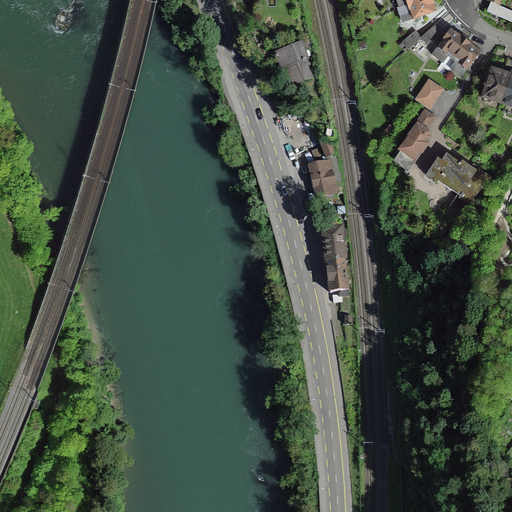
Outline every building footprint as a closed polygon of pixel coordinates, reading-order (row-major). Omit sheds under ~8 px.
[(435,11),(430,0),(412,0),(406,2),(398,7),(400,13),(408,8),(412,19),(414,18),(415,21),(421,19),(420,16),(435,11)] [(484,0),(490,2),(486,12),(504,20),(508,10),(498,6),(500,0),(484,0)] [(426,45),(439,34),(433,27),(420,38),(426,45)] [(458,36),(450,30),(431,55),(442,63),(447,57),(450,59),(466,39),(461,36),(458,36)] [(420,38),(414,31),(401,43),(407,50),(420,38)] [(449,69),(460,77),(479,52),(471,46),(470,43),(466,39),(450,59),(454,62),(449,69)] [(280,70),(288,67),(295,84),(310,79),(305,66),(307,66),(298,43),(286,47),(285,45),(274,49),(276,54),(274,55),(275,57),(274,57),(275,59),(276,58),(280,70)] [(482,97),(501,103),(511,69),(511,62),(506,61),(502,73),(491,69),(489,76),(485,77),(483,84),(485,87),(482,97)] [(511,69),(501,103),(511,106),(511,69)] [(441,90),(428,81),(415,100),(429,108),(441,90)] [(415,124),(418,126),(399,149),(400,150),(393,162),(405,170),(427,138),(427,135),(427,133),(426,131),(424,130),(432,117),(424,111),(415,124)] [(388,138),(394,130),(389,126),(382,134),(388,138)] [(330,141),(320,145),(325,160),(336,157),(330,141)] [(324,162),(319,149),(312,152),(317,164),(324,162)] [(459,163),(445,154),(430,176),(468,202),(491,178),(477,168),(476,170),(461,161),(459,163)] [(317,164),(308,166),(316,201),(340,195),(331,161),(324,162),(317,164)] [(348,262),(344,230),(333,231),(321,233),(325,265),(326,264),(346,262),(348,262)] [(346,262),(326,264),(329,295),(339,294),(342,294),(348,293),(350,293),(346,262)] [(353,316),(344,317),(345,325),(353,325),(353,316)]
